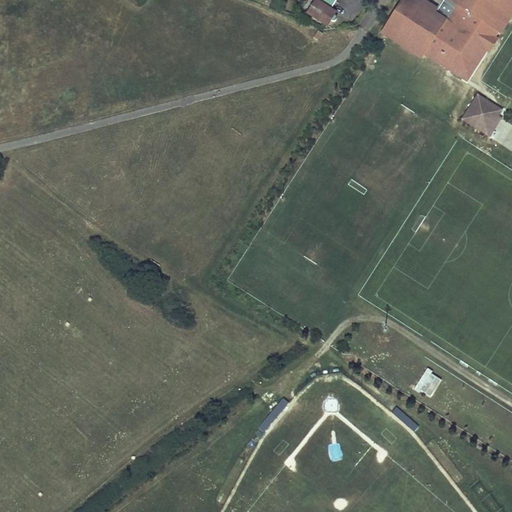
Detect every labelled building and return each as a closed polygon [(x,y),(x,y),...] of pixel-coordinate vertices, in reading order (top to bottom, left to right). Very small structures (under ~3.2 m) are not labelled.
[(320,0),(319,3),(317,1),(309,14),(327,26),(330,21),(332,22),(333,22),(335,22),(336,21),(337,20),(337,18),(336,17),(335,16),(334,15),(335,13),(331,10),(337,0),(320,0)] [(511,0),(444,0),(438,11),(435,14),(412,0),(404,0),(383,33),(420,57),(423,53),(466,81),(482,57),(472,51),(475,47),(479,50),(493,28),(497,31),(511,6),(511,0)] [(420,0),(412,0),(435,14),(438,11),(420,0)] [(482,57),(498,31),(501,33),(511,14),(511,6),(497,31),(493,28),(479,50),(475,47),(472,51),(482,57)] [(323,34),(318,31),(313,38),(318,41),(323,34)] [(463,120),(490,137),(495,130),(492,128),(499,117),(503,111),(478,96),(463,120)] [(499,117),(492,128),(495,130),(502,119),(499,117)] [(431,399),(442,378),(426,369),(415,390),(431,399)] [(283,399),(258,428),(263,433),(288,403),(283,399)] [(414,431),(419,426),(397,408),(393,413),(414,431)]
